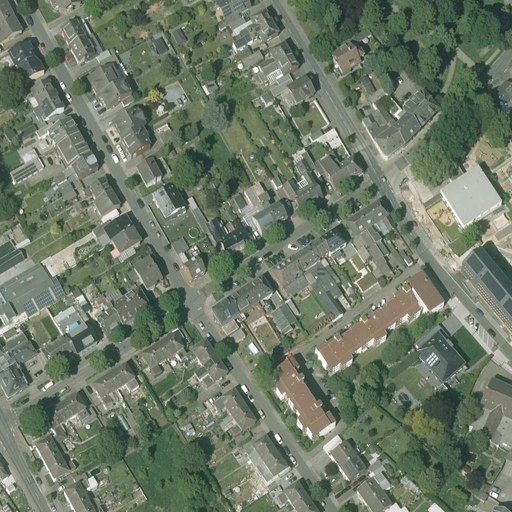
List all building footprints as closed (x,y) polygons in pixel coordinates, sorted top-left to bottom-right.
[(48,0),(52,7),(56,5),(60,13),(69,8),(70,11),(79,6),(75,0),(48,0)] [(244,0),(229,0),(218,6),(226,20),(236,15),(248,8),(244,0)] [(3,3),(0,4),(0,27),(13,20),(3,3)] [(265,14),(253,20),(260,31),(271,25),(265,14)] [(226,20),(217,25),(220,31),(239,21),(236,15),(226,20)] [(0,27),(0,46),(21,36),(13,20),(0,27)] [(75,25),(60,33),(69,49),(84,41),(75,25)] [(271,25),(260,31),(266,42),(278,36),(271,25)] [(366,31),(331,51),(334,57),(349,49),(350,50),(371,37),(366,31)] [(24,40),(5,51),(15,71),(18,70),(32,62),(29,57),(32,55),(24,40)] [(84,41),(69,49),(78,66),(84,63),(93,58),(91,54),(92,53),(88,46),(87,46),(84,41)] [(284,46),(269,54),(272,61),(275,66),(290,57),(284,46)] [(334,57),(331,59),(341,76),(365,63),(360,54),(354,57),(350,50),(349,49),(334,57)] [(106,53),(95,59),(99,65),(110,59),(106,53)] [(110,59),(99,65),(103,74),(111,69),(111,70),(118,66),(113,57),(110,59)] [(290,57),(275,66),(278,71),(266,78),(270,85),(276,82),(275,80),(282,76),(283,79),(287,76),(298,70),(290,57)] [(272,61),(266,65),(265,64),(258,68),(261,73),(275,66),(272,61)] [(32,62),(18,70),(21,76),(19,77),(23,86),(43,76),(38,67),(35,69),(32,62)] [(275,66),(261,73),(265,79),(266,78),(278,71),(275,66)] [(103,74),(87,83),(96,99),(99,98),(120,86),(111,70),(111,69),(103,74)] [(360,79),(370,96),(378,92),(368,75),(360,79)] [(282,76),(275,80),(276,82),(279,87),(281,86),(290,81),(287,76),(283,79),(282,76)] [(293,87),(285,92),(281,86),(279,87),(270,92),(274,99),(282,94),(285,98),(289,95),(297,107),(302,103),(313,96),(304,80),(293,87)] [(293,87),(290,81),(281,86),(285,92),(293,87)] [(217,82),(205,87),(209,95),(220,91),(217,82)] [(120,86),(99,98),(107,112),(121,104),(131,98),(131,97),(129,98),(126,94),(127,91),(124,84),(120,86)] [(48,85),(29,96),(31,100),(33,99),(38,108),(54,99),(50,93),(52,92),(48,85)] [(511,92),(505,85),(497,92),(509,104),(511,108),(511,92)] [(511,108),(509,104),(497,92),(490,99),(502,111),(506,117),(509,114),(509,113),(511,111),(511,108)] [(374,104),(372,106),(378,114),(392,103),(385,95),(374,104)] [(414,102),(413,100),(407,106),(408,107),(401,113),(405,118),(418,132),(438,112),(422,95),(414,102)] [(131,98),(121,104),(124,109),(134,103),(131,98)] [(54,99),(38,108),(43,117),(41,118),(44,123),(63,112),(59,105),(57,106),(54,99)] [(502,111),(490,99),(483,106),(493,119),(499,127),(503,124),(502,121),(506,117),(502,111)] [(133,115),(126,119),(125,118),(118,122),(119,123),(112,127),(121,143),(142,131),(145,129),(139,119),(136,121),(133,115)] [(383,139),(370,117),(361,122),(374,145),(383,139)] [(418,132),(405,118),(391,133),(403,148),(418,132)] [(54,131),(47,135),(49,139),(48,140),(51,144),(52,144),(55,149),(77,136),(74,131),(75,130),(73,126),(72,127),(69,122),(54,131)] [(507,129),(503,124),(499,127),(498,127),(503,135),(505,133),(504,131),(507,129)] [(51,125),(36,134),(39,140),(47,135),(54,131),(51,125)] [(33,128),(20,135),(24,140),(36,134),(33,128)] [(322,137),(317,141),(320,146),(337,136),(334,130),(322,137)] [(142,131),(121,143),(131,161),(150,151),(143,139),(145,137),(142,131)] [(170,131),(159,137),(165,149),(176,143),(170,131)] [(319,132),(309,138),(312,143),(317,141),(322,137),(319,132)] [(383,139),(374,145),(383,160),(386,160),(403,148),(391,133),(383,139)] [(55,149),(67,172),(90,159),(77,136),(55,149)] [(337,163),(331,152),(325,156),(329,164),(335,172),(339,169),(336,164),(337,163)] [(159,153),(144,161),(146,166),(151,164),(151,165),(162,159),(159,153)] [(312,166),(306,154),(300,158),(301,159),(308,172),(309,172),(314,169),(312,166)] [(37,159),(20,169),(26,179),(43,170),(37,159)] [(90,159),(74,169),(76,173),(74,174),(79,183),(97,172),(90,159)] [(308,172),(301,159),(293,163),(296,169),(302,179),(303,179),(308,176),(310,175),(309,172),(308,172)] [(339,169),(335,172),(344,187),(361,176),(352,161),(339,169)] [(317,163),(312,166),(314,169),(319,178),(324,175),(320,168),(317,163)] [(146,166),(137,172),(147,189),(161,181),(151,165),(151,164),(146,166)] [(335,172),(329,164),(321,169),(321,168),(320,168),(324,175),(327,179),(326,179),(329,183),(335,193),(344,187),(335,172)] [(446,176),(453,187),(450,189),(449,189),(439,195),(463,231),(472,225),(472,224),(490,213),(491,213),(500,207),(477,171),(467,177),(468,178),(465,180),(458,169),(446,176)] [(63,175),(53,181),(57,187),(66,181),(63,175)] [(313,186),(308,176),(303,179),(309,189),(313,186)] [(281,187),(276,179),(271,182),(276,190),(281,187)] [(174,181),(163,187),(167,193),(172,190),(177,198),(182,196),(174,181)] [(95,185),(89,188),(90,191),(88,192),(96,204),(111,195),(103,183),(96,187),(95,185)] [(302,193),(297,196),(290,185),(282,190),(289,201),(291,200),(293,204),(291,206),(294,210),(296,208),(299,214),(311,207),(302,193)] [(279,206),(269,212),(265,206),(268,204),(259,186),(251,190),(260,207),(273,230),(286,222),(281,215),(283,213),(279,206)] [(309,189),(302,193),(311,207),(322,200),(313,186),(309,189)] [(153,200),(165,221),(176,215),(184,211),(177,198),(172,190),(167,193),(153,200)] [(260,207),(251,190),(243,194),(254,211),(255,211),(260,207)] [(96,204),(92,206),(101,220),(102,220),(115,212),(119,209),(111,195),(96,204)] [(378,204),(366,212),(376,226),(382,223),(388,219),(378,204)] [(273,230),(260,207),(255,211),(259,218),(251,223),(261,238),(273,230)] [(115,212),(102,220),(105,225),(118,217),(115,212)] [(376,226),(366,212),(355,219),(365,233),(369,231),(376,226)] [(365,233),(355,219),(345,226),(354,240),(361,236),(365,233)] [(394,229),(388,219),(382,223),(388,233),(394,229)] [(125,220),(103,234),(110,245),(112,244),(131,233),(132,232),(125,220)] [(224,240),(220,233),(220,232),(219,231),(215,223),(205,229),(217,249),(216,250),(220,256),(220,255),(223,254),(225,259),(237,252),(229,238),(224,240)] [(236,223),(231,226),(235,234),(240,231),(236,223)] [(235,234),(229,238),(237,252),(248,246),(240,231),(235,234)] [(387,254),(375,237),(374,238),(369,231),(365,233),(374,247),(374,248),(381,258),(387,254)] [(131,233),(112,244),(120,258),(139,247),(131,233)] [(335,233),(319,243),(329,257),(330,258),(338,252),(344,248),(335,233)] [(374,247),(365,233),(361,236),(366,244),(365,244),(369,251),(374,248),(374,247)] [(173,252),(185,246),(182,240),(170,246),(173,252)] [(319,243),(309,249),(319,263),(329,257),(319,243)] [(185,246),(173,252),(182,270),(188,267),(182,255),(188,252),(185,246)] [(349,255),(344,248),(338,252),(343,259),(349,255)] [(309,249),(291,261),(301,276),(315,267),(319,264),(319,263),(309,249)] [(18,251),(8,257),(14,267),(24,261),(18,251)] [(479,256),(460,272),(511,334),(511,276),(511,277),(511,295),(511,296),(479,256)] [(8,257),(0,262),(0,275),(14,267),(8,257)] [(408,258),(404,261),(408,267),(412,264),(408,258)] [(291,261),(271,275),(281,291),(282,291),(286,297),(290,295),(292,297),(308,287),(301,277),(301,276),(291,261)] [(149,262),(143,265),(145,268),(135,274),(147,293),(155,287),(154,285),(161,281),(149,262)] [(188,267),(182,270),(191,284),(204,275),(196,262),(188,267)] [(327,296),(336,289),(319,264),(315,267),(315,275),(312,277),(317,285),(311,290),(333,323),(342,317),(327,296)] [(5,285),(0,288),(0,311),(7,307),(47,283),(38,266),(5,285)] [(370,274),(356,285),(362,294),(377,284),(370,274)] [(421,277),(406,288),(410,293),(406,295),(405,293),(401,296),(401,297),(393,302),(394,304),(383,312),(394,328),(406,320),(406,321),(412,317),(414,320),(419,316),(418,314),(422,311),(428,319),(443,308),(421,277)] [(272,297),(261,281),(246,291),(256,307),(261,304),(272,297)] [(246,291),(227,303),(238,319),(241,323),(245,321),(242,316),(256,307),(246,291)] [(123,303),(133,321),(149,311),(138,293),(123,303)] [(123,303),(118,296),(106,304),(109,309),(111,313),(121,329),(133,321),(123,303)] [(102,299),(94,304),(97,309),(106,304),(102,299)] [(298,315),(289,301),(284,304),(285,306),(293,318),(298,315)] [(238,319),(227,303),(213,312),(212,317),(221,330),(238,319)] [(265,310),(261,304),(256,307),(264,318),(272,313),(268,308),(265,310)] [(285,306),(270,316),(281,333),(296,324),(293,318),(285,306)] [(0,319),(3,318),(7,325),(8,324),(15,320),(7,307),(0,311),(0,319)] [(81,311),(76,315),(78,320),(84,316),(81,311)] [(383,312),(372,320),(370,318),(363,324),(363,323),(359,326),(360,328),(338,344),(336,342),(333,344),(326,349),(324,347),(314,354),(325,369),(328,367),(333,373),(344,365),(346,367),(352,363),(349,360),(372,344),(372,345),(378,341),(380,343),(385,340),(383,336),(394,328),(383,312)] [(121,329),(111,313),(108,315),(103,319),(100,314),(94,318),(106,339),(121,329)] [(3,318),(0,319),(0,330),(8,325),(8,324),(7,325),(3,318)] [(69,319),(61,324),(64,328),(72,323),(69,319)] [(82,325),(79,327),(77,326),(75,327),(76,329),(74,331),(76,335),(71,338),(74,343),(81,354),(95,346),(90,338),(91,336),(88,333),(87,333),(85,329),(85,330),(82,325)] [(13,330),(2,336),(5,342),(16,336),(13,330)] [(0,351),(0,360),(27,345),(22,337),(6,347),(7,350),(4,353),(5,355),(3,356),(0,351)] [(464,367),(450,351),(448,353),(444,347),(445,346),(437,337),(415,355),(432,374),(436,371),(445,383),(464,367)] [(27,345),(0,360),(0,377),(14,369),(45,351),(37,338),(27,345)] [(175,338),(142,358),(150,371),(157,368),(177,355),(183,351),(175,338)] [(68,346),(65,342),(54,349),(53,347),(43,353),(54,371),(75,358),(68,346)] [(74,343),(68,346),(75,358),(81,354),(74,343)] [(274,349),(280,359),(291,353),(284,343),(274,349)] [(216,360),(205,344),(192,353),(196,360),(202,369),(216,360)] [(192,353),(186,357),(183,351),(177,355),(184,367),(196,360),(192,353)] [(202,369),(194,375),(199,383),(208,377),(221,368),(216,360),(202,369)] [(291,363),(276,374),(278,377),(272,381),(278,391),(276,393),(281,400),(284,398),(300,421),(296,423),(301,431),(304,429),(311,439),(317,434),(319,438),(334,427),(328,417),(325,419),(320,412),(321,412),(318,408),(316,410),(301,387),(303,385),(300,382),(295,375),(298,373),(291,363)] [(133,382),(125,368),(116,373),(125,387),(127,386),(131,393),(138,389),(133,382)] [(157,368),(150,371),(154,378),(161,374),(157,368)] [(221,368),(208,377),(209,379),(213,385),(226,376),(221,368)] [(14,369),(0,377),(0,387),(7,400),(25,389),(14,369)] [(125,387),(116,373),(108,378),(117,392),(125,387)] [(143,383),(138,375),(134,377),(139,385),(143,383)] [(117,392),(108,378),(101,383),(113,403),(119,400),(120,402),(123,401),(117,392)] [(209,379),(202,384),(206,390),(213,385),(209,379)] [(511,391),(491,382),(474,419),(465,415),(459,429),(468,433),(467,434),(491,447),(503,421),(511,424),(511,391)] [(113,403),(101,383),(92,388),(105,409),(111,405),(111,404),(113,403)] [(234,393),(221,402),(225,408),(238,427),(242,433),(255,424),(234,393)] [(76,398),(43,418),(52,432),(58,428),(78,416),(84,412),(76,398)] [(221,402),(214,406),(218,413),(225,408),(221,402)] [(84,412),(78,416),(82,423),(88,419),(84,412)] [(137,413),(132,416),(136,423),(142,420),(137,413)] [(511,450),(511,424),(503,421),(491,447),(509,457),(511,451),(511,450)] [(238,427),(231,432),(235,438),(242,433),(238,427)] [(58,428),(52,432),(56,438),(50,442),(53,448),(66,441),(58,428)] [(287,471),(266,439),(252,448),(256,455),(269,474),(273,480),(287,471)] [(50,442),(35,449),(54,483),(68,475),(64,468),(53,448),(50,442)] [(346,447),(330,458),(339,471),(355,460),(346,447)] [(252,448),(245,453),(249,459),(256,455),(252,448)] [(355,460),(339,471),(349,484),(365,473),(355,460)] [(511,464),(506,462),(500,478),(510,481),(511,476),(511,464)] [(72,464),(64,468),(68,475),(75,471),(72,464)] [(269,474),(262,478),(266,485),(273,480),(269,474)] [(84,475),(73,480),(76,486),(87,480),(84,475)] [(407,478),(403,481),(416,494),(419,491),(407,478)] [(89,490),(85,483),(78,487),(82,494),(89,490)] [(372,483),(356,494),(365,507),(381,496),(372,483)] [(511,492),(493,484),(488,497),(511,507),(511,492)] [(12,486),(6,490),(9,494),(14,490),(12,486)] [(314,511),(297,486),(283,495),(287,501),(294,511),(314,511)] [(78,487),(64,495),(73,511),(91,511),(82,494),(78,487)] [(283,495),(276,499),(281,506),(287,501),(283,495)] [(381,496),(365,507),(368,511),(386,511),(391,509),(381,496)]
